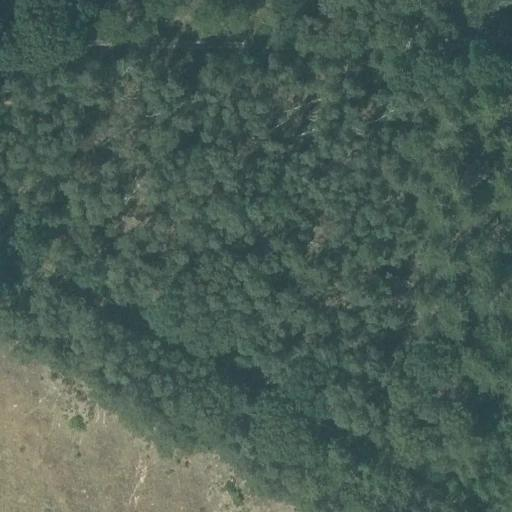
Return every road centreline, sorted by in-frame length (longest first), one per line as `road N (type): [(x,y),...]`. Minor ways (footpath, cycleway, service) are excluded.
road 1 (track): [(0,249),(464,511)]
road 2 (track): [(0,55),(511,37)]
